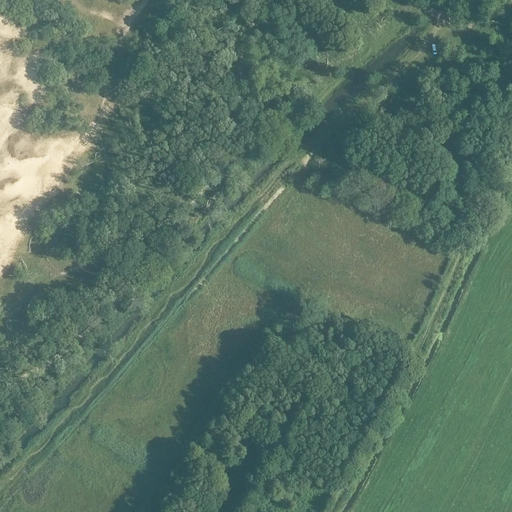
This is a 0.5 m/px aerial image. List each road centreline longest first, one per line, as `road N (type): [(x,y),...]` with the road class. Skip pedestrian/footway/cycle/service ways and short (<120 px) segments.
road 1 (track): [(0,410),(66,353),(168,226),(226,119),(264,0)]
road 2 (track): [(0,490),(278,174)]
